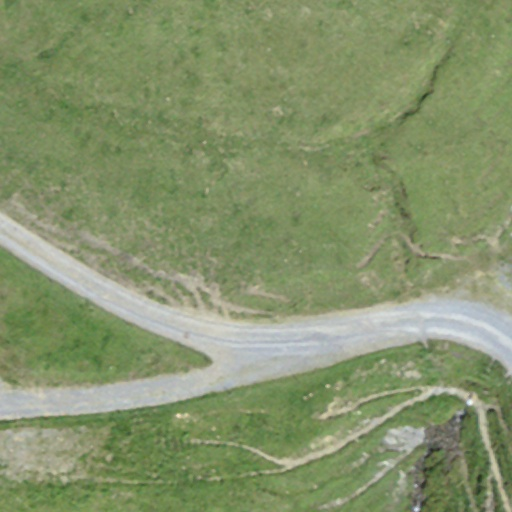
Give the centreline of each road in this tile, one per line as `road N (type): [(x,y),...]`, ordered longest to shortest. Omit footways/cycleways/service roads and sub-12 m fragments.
road 1 (unclassified): [(511,352),(491,334),(442,320),(293,355),(182,332),(0,231)]
road 2 (track): [(293,355),(143,397),(0,412)]
